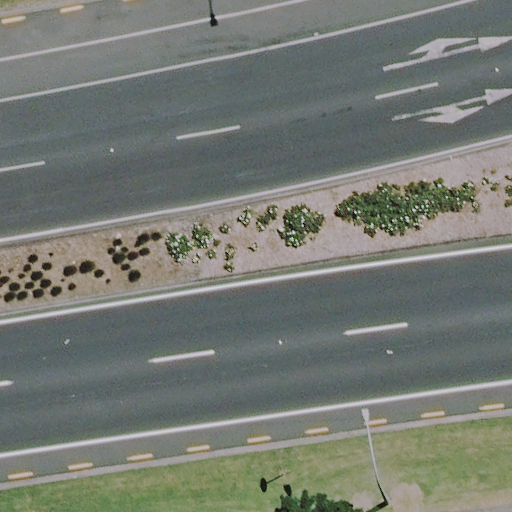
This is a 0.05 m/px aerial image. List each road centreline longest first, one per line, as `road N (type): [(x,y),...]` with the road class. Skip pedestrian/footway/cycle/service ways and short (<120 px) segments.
road 1 (trunk): [(0,169),(511,66)]
road 2 (trunk): [(511,311),(0,384)]
